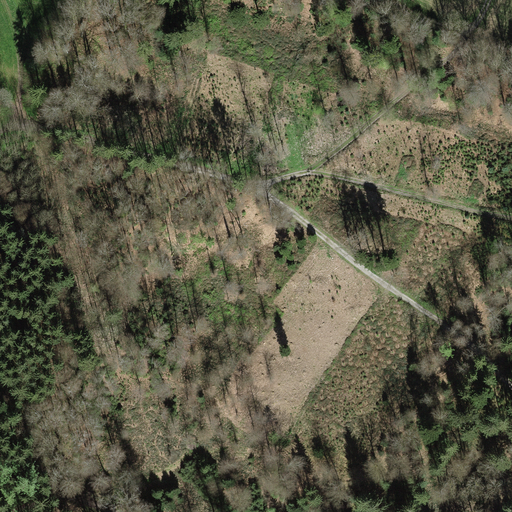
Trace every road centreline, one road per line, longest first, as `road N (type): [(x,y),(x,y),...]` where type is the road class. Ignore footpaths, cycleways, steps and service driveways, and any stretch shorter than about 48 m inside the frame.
road 1 (track): [(252,185),(511,386)]
road 2 (track): [(22,129),(70,134),(252,185)]
road 3 (track): [(317,168),(463,52),(479,25)]
road 4 (track): [(317,168),(511,210)]
road 5 (track): [(489,0),(479,25),(461,36),(381,0)]
road 6 (track): [(22,129),(21,73),(1,0)]
